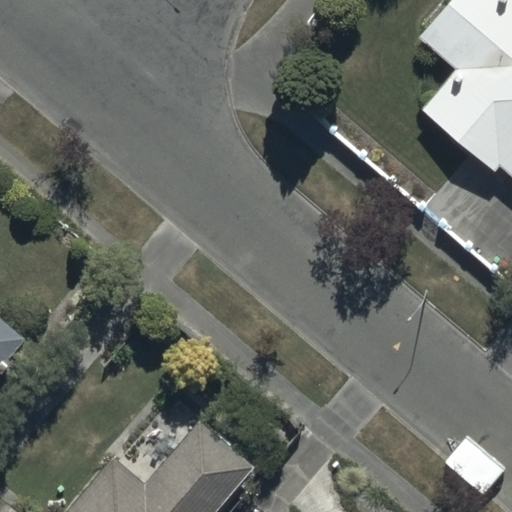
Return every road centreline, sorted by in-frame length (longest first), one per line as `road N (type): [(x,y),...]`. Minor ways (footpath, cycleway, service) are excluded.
road 1 (residential): [(106,85),(511,429)]
road 2 (residential): [(4,0),(106,85)]
